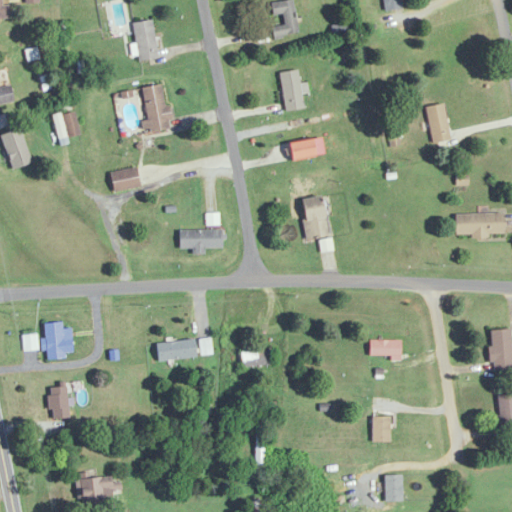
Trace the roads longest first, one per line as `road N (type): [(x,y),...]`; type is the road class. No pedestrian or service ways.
road 1 (residential): [(0,294),(343,278),(511,285)]
road 2 (residential): [(258,280),(203,0)]
road 3 (residential): [(461,511),(424,281)]
